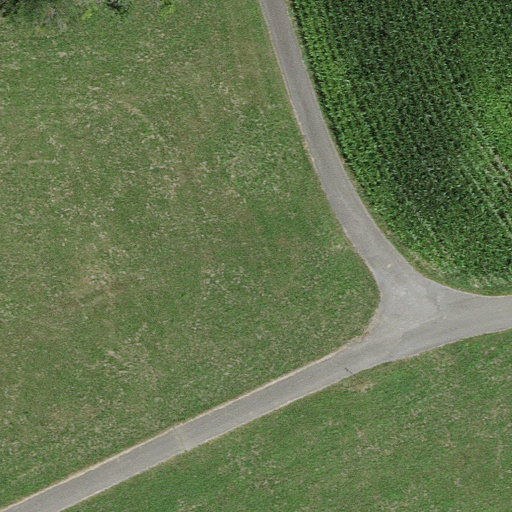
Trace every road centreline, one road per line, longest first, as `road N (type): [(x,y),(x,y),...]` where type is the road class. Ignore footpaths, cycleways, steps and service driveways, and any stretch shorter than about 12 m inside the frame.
road 1 (track): [(30,511),(384,345),(453,324)]
road 2 (track): [(453,324),(395,269),(343,191),(272,0)]
